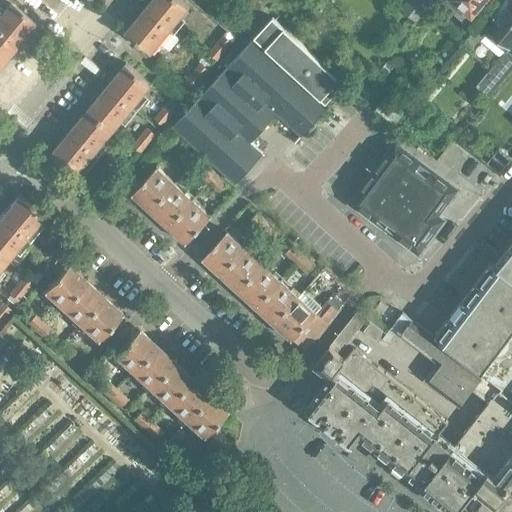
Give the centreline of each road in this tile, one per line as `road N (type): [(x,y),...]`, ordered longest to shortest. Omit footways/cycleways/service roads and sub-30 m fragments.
road 1 (residential): [(382,264),(274,175),(164,286)]
road 2 (residential): [(164,286),(0,145)]
road 3 (residential): [(511,179),(417,286),(382,264)]
road 4 (residential): [(356,511),(277,442),(265,417),(269,379)]
road 5 (residential): [(269,379),(298,369),(382,264)]
road 6 (residential): [(269,379),(164,286)]
road 7 (tertiary): [(0,141),(90,34)]
